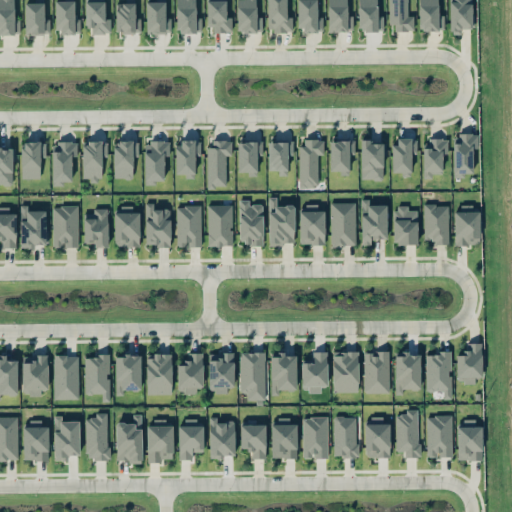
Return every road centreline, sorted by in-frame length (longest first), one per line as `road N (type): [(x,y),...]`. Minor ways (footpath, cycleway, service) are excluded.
road 1 (residential): [(0,329),(442,325),(462,317),(470,297),(462,277),(442,268),(0,272)]
road 2 (residential): [(0,116),(438,112),(457,104),(465,84),(457,64),(437,55),(0,59)]
road 3 (residential): [(0,485),(443,481),(463,490),(470,511)]
